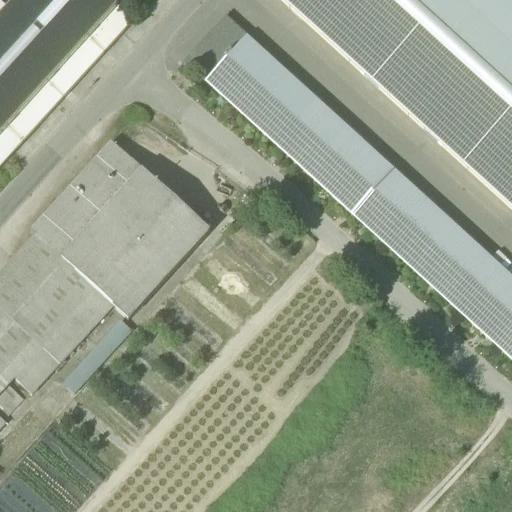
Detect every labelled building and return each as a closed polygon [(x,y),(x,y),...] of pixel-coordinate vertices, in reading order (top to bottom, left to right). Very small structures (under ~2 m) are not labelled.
[(0,139),(116,12),(102,0),(17,0),(7,11),(0,18),(0,139)] [(102,0),(116,12),(126,0),(102,0)] [(511,0),(276,0),(511,215),(511,0)] [(0,167),(130,25),(116,12),(0,139),(0,167)] [(183,66),(352,221),(393,177),(223,22),(183,66)] [(33,234),(39,240),(96,291),(116,310),(131,323),(212,234),(115,145),(33,234)] [(511,286),(393,177),(352,221),(511,367),(511,286)] [(39,240),(0,283),(0,311),(43,351),(96,291),(39,240)] [(116,310),(96,291),(43,351),(16,381),(36,398),(116,310)] [(0,311),(0,398),(9,389),(16,381),(43,351),(0,311)] [(100,369),(132,336),(120,325),(89,358),(100,369)] [(9,389),(0,398),(0,420),(5,425),(24,403),(9,389)] [(0,439),(9,429),(5,425),(0,420),(0,439)]
